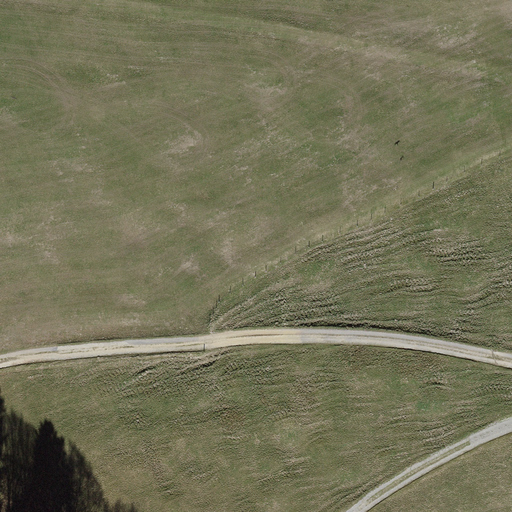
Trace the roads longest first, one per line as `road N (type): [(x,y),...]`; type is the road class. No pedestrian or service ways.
road 1 (track): [(511,359),(428,345),(301,339),(81,352),(0,366)]
road 2 (track): [(357,511),(423,462),(511,428)]
